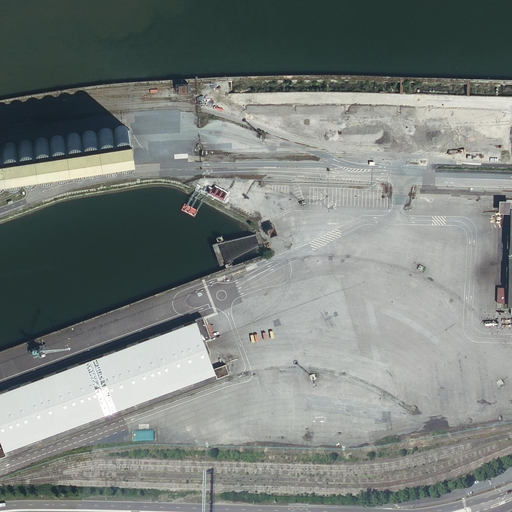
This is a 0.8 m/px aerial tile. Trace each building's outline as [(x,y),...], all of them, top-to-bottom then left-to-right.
[(474,119),(475,112),(446,110),(445,122),(456,122),(455,137),(450,137),(450,146),(460,146),(460,140),(456,139),(456,131),(461,132),(461,126),(463,126),(464,118),(474,119)] [(132,152),(133,150),(130,130),(129,129),(128,128),(127,127),(125,125),(123,125),(121,125),(118,125),(117,127),(115,128),(114,130),(114,131),(113,131),(112,130),(110,129),(109,128),(106,127),(105,127),(102,128),(101,129),(99,131),(99,132),(98,133),(97,134),(96,133),(95,132),(94,131),(92,130),(89,129),(88,130),(86,131),(84,132),(82,134),(82,136),(81,136),(80,135),(79,134),(77,133),(75,132),(72,132),(71,133),(69,134),(68,135),(67,137),(66,138),(64,138),(64,137),(63,136),(61,135),(60,135),(58,134),(57,134),(54,135),(52,136),(51,137),(50,139),(50,141),(49,141),(48,140),(47,139),(44,137),(42,137),(40,137),(38,138),(36,138),(35,140),(34,141),(34,143),(32,143),(31,142),(30,141),(29,140),(26,139),(24,139),(22,140),(20,141),(19,142),(18,144),(17,146),(16,146),(15,145),(14,144),(12,142),(10,142),(8,142),(6,142),(4,144),(3,145),(2,146),(2,148),(0,148),(0,147),(0,175),(1,175),(2,174),(3,172),(4,170),(5,170),(5,171),(6,171),(7,173),(9,174),(11,174),(13,174),(15,174),(17,173),(18,171),(19,170),(20,168),(21,168),(21,169),(22,170),(24,171),(26,172),(28,172),(30,172),(32,171),(33,170),(34,169),(35,167),(36,166),(37,165),(38,166),(38,167),(40,168),(42,169),(44,170),(46,169),(48,168),(50,167),(51,166),(52,164),(52,163),(53,163),(53,164),(54,165),(56,166),(58,167),(60,167),(62,167),(63,166),(65,165),(66,164),(67,162),(68,161),(69,161),(70,162),(70,163),(72,164),(74,164),(76,165),(77,165),(80,164),(81,163),(82,162),(84,160),(84,158),(85,158),(86,159),(87,161),(89,162),(91,162),(93,162),(95,162),(97,161),(98,160),(99,159),(100,157),(100,156),(101,156),(102,157),(103,158),(105,159),(106,160),(108,160),(111,160),(113,159),(114,158),(115,156),(116,155),(117,154),(117,153),(117,154),(119,155),(120,157),(122,157),(124,158),(125,157),(127,157),(128,157),(130,155),(131,154),(132,152)] [(498,212),(510,212),(510,207),(510,200),(499,200),(498,212)] [(511,207),(510,207),(510,212),(508,287),(498,287),(497,302),(507,303),(507,305),(511,305),(511,304),(511,207)] [(206,330),(201,318),(0,391),(0,437),(3,445),(5,449),(215,373),(213,367),(203,340),(210,337),(208,330),(206,330)]
